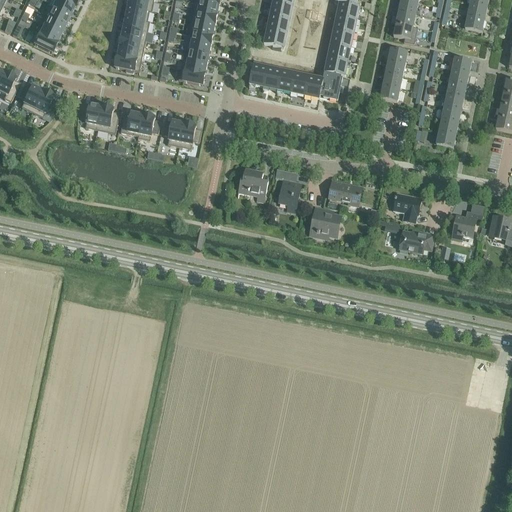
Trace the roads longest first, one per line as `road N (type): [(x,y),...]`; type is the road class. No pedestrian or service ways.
road 1 (primary): [(511,342),(0,233)]
road 2 (residential): [(511,196),(229,149),(218,141),(223,118)]
road 3 (residential): [(223,118),(68,86),(0,52)]
road 4 (residential): [(346,128),(227,102)]
